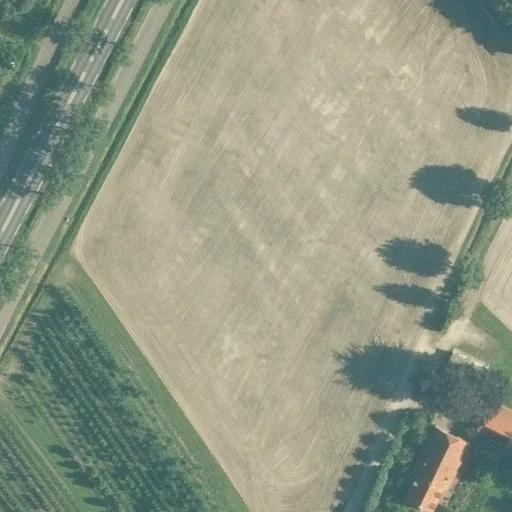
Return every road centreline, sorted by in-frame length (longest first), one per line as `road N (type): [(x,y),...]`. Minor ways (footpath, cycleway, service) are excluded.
road 1 (unclassified): [(0,319),(165,0)]
road 2 (primary): [(0,229),(120,0)]
road 3 (unclassified): [(80,0),(0,161)]
road 4 (unknown): [(350,511),(410,386)]
